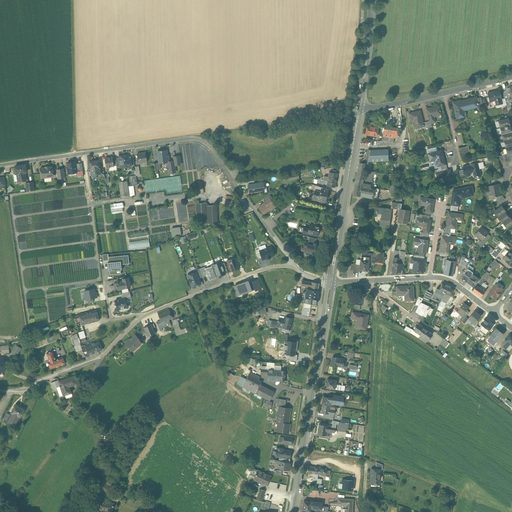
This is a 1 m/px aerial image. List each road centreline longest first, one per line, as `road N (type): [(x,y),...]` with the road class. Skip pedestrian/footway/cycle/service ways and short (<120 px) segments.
road 1 (residential): [(0,165),(198,137),(294,263)]
road 2 (tertiary): [(292,511),(328,281)]
road 3 (residential): [(153,311),(96,359),(20,392),(0,391)]
road 4 (tertiary): [(328,281),(359,108)]
road 5 (track): [(71,0),(73,155)]
road 6 (residential): [(294,263),(153,311)]
